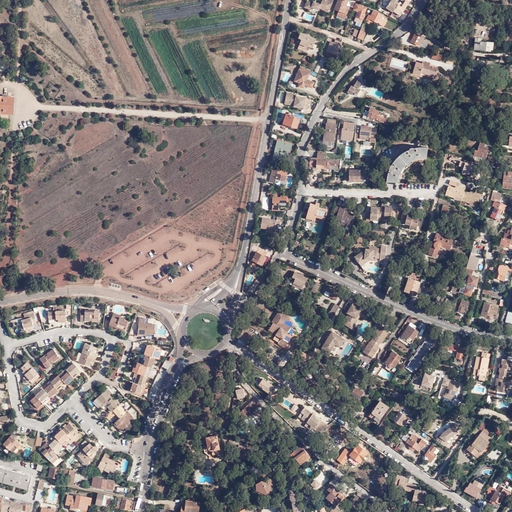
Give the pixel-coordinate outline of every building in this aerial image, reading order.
[(312,3),(307,0),(304,7),(310,10),(310,11),(317,14),(318,10),(319,8),(329,11),(333,1),(333,0),(322,0),(321,4),(313,1),(312,3)] [(345,17),(350,6),(354,8),(356,1),(347,0),(345,0),(345,1),(340,0),(338,0),(335,9),(339,10),(338,14),(337,17),(344,20),(345,17)] [(392,0),(387,9),(393,13),(394,12),(399,3),(396,1),(396,0),(392,0)] [(403,5),(399,3),(394,12),(401,17),(409,3),(405,1),(403,5)] [(356,16),(363,19),(365,13),(367,7),(357,2),(354,10),(358,11),(356,16)] [(421,19),(427,22),(432,12),(427,9),(421,19)] [(383,15),(374,10),(371,16),(369,15),(366,18),(368,19),(367,22),(370,24),(371,22),(372,20),(378,23),(383,26),(386,20),(384,19),(385,16),(383,15)] [(360,31),(358,38),(363,41),(366,33),(360,31)] [(308,46),(313,48),(316,38),(301,32),(299,38),(302,39),(299,44),(298,47),(306,50),(307,48),(308,48),(308,46)] [(430,41),(415,34),(411,42),(420,46),(420,45),(424,48),(426,44),(428,45),(430,41)] [(475,50),(490,52),(491,50),(492,50),(493,43),(480,42),(481,39),(476,39),(475,50)] [(328,51),(338,55),(343,43),(335,40),(334,43),(331,42),(328,51)] [(336,59),(338,55),(328,51),(326,54),(336,59)] [(438,54),(433,53),(432,58),(443,61),(445,56),(438,54)] [(453,64),(455,57),(446,55),(445,62),(453,64)] [(424,65),(416,62),(413,73),(420,75),(421,73),(434,76),(437,68),(428,66),(429,64),(425,62),(424,65)] [(307,79),(311,70),(301,66),(294,81),(299,83),(299,86),(303,88),(305,85),(312,88),(314,82),(307,79)] [(354,86),(352,85),(348,92),(352,94),(354,92),(361,96),(364,91),(363,90),(359,88),(361,84),(362,82),(358,80),(355,84),(354,86)] [(295,102),(294,105),(294,106),(304,108),(304,109),(308,109),(310,99),(306,98),(306,97),(299,96),(296,95),(297,94),(287,92),(285,100),(295,102)] [(0,112),(13,114),(14,98),(0,96),(0,112)] [(369,112),(368,115),(384,122),(386,118),(378,115),(380,111),(370,107),(369,111),(369,112)] [(300,118),(286,114),(283,124),(296,128),(300,118)] [(324,140),(334,142),(336,124),(335,124),(336,119),(328,118),(327,122),(326,122),(324,140)] [(346,140),(352,141),(354,123),(344,122),(343,128),(342,128),(341,139),(346,140)] [(369,142),(375,143),(377,128),(372,128),(372,127),(361,126),(360,135),(370,136),(370,139),(369,142)] [(277,144),(275,150),(288,154),(290,144),(279,141),(278,145),(277,144)] [(478,151),(476,151),(474,156),(485,159),(488,148),(484,147),(485,144),(480,143),(478,151)] [(386,176),(385,181),(396,183),(398,176),(399,175),(400,173),(402,170),(404,168),(407,165),(408,164),(410,163),(412,161),(415,160),(419,159),(423,158),(425,158),(425,147),(420,148),(417,148),(412,149),(407,151),(404,152),(398,157),(396,159),(394,162),(391,165),(390,167),(389,170),(388,173),(386,176)] [(288,154),(275,150),(273,157),(275,157),(274,161),(285,164),(288,154)] [(340,161),(312,158),(311,167),(340,169),(340,161)] [(470,176),(473,166),(459,162),(458,167),(461,168),(460,171),(461,171),(461,172),(466,174),(470,176)] [(278,170),(278,167),(272,166),(268,182),(274,183),(275,179),(285,181),(287,172),(278,170)] [(353,178),(364,179),(365,170),(349,169),(349,172),(349,177),(349,181),(353,181),(353,178)] [(476,205),(477,202),(480,193),(482,193),(483,190),(475,188),(474,191),(472,191),(472,193),(468,191),(463,190),(464,188),(458,186),(456,185),(455,187),(447,185),(444,194),(453,197),(453,198),(460,200),(476,205)] [(493,189),(491,197),(494,199),(492,203),(495,205),(490,214),(498,218),(506,203),(500,200),(502,191),(493,189)] [(268,190),(267,197),(273,198),(272,209),(278,210),(279,202),(286,203),(287,196),(283,196),(283,197),(276,197),(277,191),(268,190)] [(311,202),(307,214),(316,217),(317,216),(326,218),(329,209),(319,207),(320,205),(311,202)] [(340,207),(336,205),(333,215),(337,216),(335,223),(346,226),(347,223),(351,225),(354,214),(344,211),(346,207),(340,205),(340,207)] [(392,210),(393,206),(382,205),(382,208),(372,207),(371,214),(367,214),(367,221),(370,222),(371,220),(381,221),(381,218),(392,219),(392,218),(396,219),(396,211),(392,210)] [(407,215),(403,214),(400,223),(410,225),(409,228),(417,229),(420,217),(407,214),(407,215)] [(282,216),(278,216),(277,220),(263,218),(261,228),(268,229),(268,228),(276,230),(277,225),(280,225),(282,216)] [(507,235),(505,235),(502,235),(501,239),(498,239),(497,246),(503,247),(503,248),(508,249),(508,248),(511,248),(511,226),(509,226),(508,231),(507,235)] [(435,235),(433,239),(428,252),(435,255),(438,247),(440,245),(441,245),(449,248),(453,238),(436,232),(435,235)] [(259,248),(251,243),(249,252),(255,255),(259,248)] [(267,252),(259,248),(255,255),(252,260),(260,265),(261,265),(266,257),(265,256),(267,252)] [(366,249),(354,257),(359,263),(364,259),(371,260),(376,260),(376,258),(377,250),(374,250),(366,249)] [(470,253),(466,268),(473,270),(475,271),(479,256),(470,253)] [(508,267),(499,264),(495,277),(504,280),(507,269),(511,270),(511,267),(508,266),(508,267)] [(440,270),(432,267),(429,273),(437,277),(440,270)] [(296,278),(294,281),(293,283),(303,287),(304,285),(307,278),(303,276),(295,272),(292,277),(296,278)] [(471,276),(469,276),(466,287),(461,286),(460,290),(459,292),(470,296),(472,291),(473,291),(474,286),(476,287),(478,278),(471,276)] [(404,291),(409,293),(410,289),(417,292),(420,282),(408,278),(404,291)] [(317,282),(311,290),(315,293),(321,284),(317,282)] [(339,292),(327,286),(326,290),(331,292),(329,296),(336,299),(339,292)] [(439,294),(436,301),(441,303),(445,297),(439,294)] [(447,298),(445,302),(454,308),(455,304),(447,298)] [(461,300),(461,301),(457,311),(458,312),(460,313),(462,312),(462,311),(463,308),(467,310),(469,303),(461,300)] [(343,323),(350,327),(353,322),(351,321),(354,317),(357,320),(360,316),(364,319),(367,314),(361,310),(363,307),(354,301),(349,309),(351,310),(348,314),(343,323)] [(493,314),(497,315),(499,307),(492,305),(492,304),(485,302),(481,313),(493,316),(493,314)] [(328,315),(332,318),(339,307),(334,304),(328,315)] [(81,314),(80,321),(84,321),(85,320),(90,320),(90,318),(94,318),(94,320),(98,320),(99,309),(85,309),(81,309),(81,314)] [(66,315),(66,311),(66,310),(48,312),(49,319),(59,319),(59,321),(67,320),(66,315)] [(119,327),(125,329),(128,319),(119,316),(120,314),(113,312),(110,320),(112,321),(111,323),(119,326),(119,327)] [(267,331),(274,336),(282,324),(286,317),(278,312),(270,323),(272,324),(267,331)] [(28,328),(29,330),(35,328),(33,324),(37,323),(34,314),(29,316),(28,313),(23,314),(25,317),(21,319),(24,329),(28,328)] [(112,321),(110,320),(108,324),(125,330),(125,329),(119,327),(119,326),(111,323),(112,321)] [(144,323),(138,322),(138,330),(135,330),(135,333),(145,334),(146,333),(154,333),(154,324),(144,323)] [(274,336),(272,339),(277,343),(276,344),(283,348),(286,343),(282,340),(289,329),(282,324),(274,336)] [(409,324),(402,334),(405,336),(402,341),(409,346),(419,331),(409,324)] [(363,351),(372,357),(378,347),(377,346),(380,342),(381,343),(388,332),(386,330),(387,329),(387,327),(385,326),(383,327),(383,328),(380,326),(372,337),(372,338),(370,341),(369,341),(368,344),(363,351)] [(239,338),(244,341),(246,342),(252,334),(243,329),(238,337),(239,338)] [(336,343),(341,346),(345,340),(332,332),(321,348),(329,353),(335,345),(336,343)] [(414,369),(417,365),(437,338),(430,333),(427,336),(426,335),(424,339),(425,339),(420,347),(419,346),(417,349),(418,350),(412,357),(411,356),(409,359),(410,360),(407,364),(414,369)] [(85,349),(83,353),(94,357),(96,357),(99,348),(85,343),(83,348),(85,349)] [(144,353),(146,354),(156,357),(161,359),(165,350),(148,344),(144,353)] [(456,358),(462,359),(464,348),(458,347),(456,358)] [(50,363),(54,360),(52,359),(58,354),(53,348),(39,358),(47,368),(51,364),(50,363)] [(388,358),(385,362),(388,364),(386,365),(385,367),(390,371),(398,360),(401,356),(392,350),(389,355),(390,355),(391,356),(389,359),(388,358)] [(83,353),(82,352),(79,361),(79,362),(89,366),(91,362),(92,362),(94,357),(83,353)] [(302,353),(296,361),(304,366),(309,358),(302,353)] [(479,376),(485,377),(490,354),(483,353),(482,358),(477,357),(473,375),(479,376)] [(156,357),(146,354),(144,358),(139,357),(138,362),(148,365),(151,366),(152,363),(153,364),(156,357)] [(511,382),(509,382),(510,378),(509,377),(510,373),(508,373),(509,370),(511,370),(511,366),(510,365),(511,361),(500,358),(498,367),(499,367),(498,372),(500,372),(498,379),(496,378),(495,385),(498,386),(496,391),(495,397),(504,399),(506,388),(508,388),(510,389),(511,382)] [(30,381),(38,374),(27,362),(21,367),(24,370),(23,371),(26,375),(24,377),(28,382),(30,381)] [(148,365),(138,362),(136,367),(134,367),(133,371),(135,372),(144,375),(148,365)] [(66,369),(68,370),(73,376),(78,372),(79,374),(82,371),(75,364),(72,366),(71,365),(70,364),(66,368),(66,369)] [(63,371),(58,375),(66,383),(70,379),(72,381),(74,378),(73,376),(68,370),(65,373),(64,371),(63,371)] [(421,385),(431,388),(435,376),(428,374),(429,372),(425,371),(421,385)] [(147,376),(144,375),(135,372),(134,375),(137,377),(139,377),(137,383),(145,386),(147,386),(148,383),(145,382),(147,376)] [(39,375),(38,374),(30,381),(32,382),(39,375)] [(68,384),(66,383),(58,375),(56,377),(55,376),(50,380),(52,383),(57,388),(62,384),(63,386),(64,387),(68,384)] [(450,380),(444,378),(442,384),(446,386),(443,396),(454,400),(456,392),(458,392),(460,384),(450,381),(450,380)] [(58,390),(57,388),(52,383),(50,380),(47,383),(43,387),(50,395),(55,391),(56,393),(57,394),(60,391),(58,390)] [(145,386),(137,383),(135,382),(133,382),(130,390),(142,394),(145,386)] [(243,394),(241,385),(234,387),(236,396),(243,394)] [(35,393),(37,395),(42,401),(46,397),(48,399),(50,397),(51,396),(50,395),(43,387),(42,386),(35,393)] [(100,409),(103,406),(113,397),(110,394),(113,392),(109,387),(95,399),(99,404),(98,405),(100,409)] [(363,393),(355,387),(352,391),(361,397),(363,393)] [(44,403),(42,401),(37,395),(32,399),(30,401),(33,405),(38,410),(45,404),(44,403)] [(113,396),(113,397),(103,406),(105,409),(109,406),(110,408),(108,409),(111,412),(120,404),(115,399),(113,396)] [(294,411),(297,405),(286,398),(282,404),(294,411)] [(250,413),(250,414),(251,414),(252,415),(253,415),(253,414),(254,414),(254,413),(257,416),(260,413),(256,408),(259,405),(254,399),(238,413),(241,417),(242,417),(243,415),(250,409),(252,411),(251,411),(251,412),(250,412),(250,413)] [(369,416),(378,422),(388,408),(379,402),(369,416)] [(122,403),(120,404),(111,412),(109,414),(106,417),(109,420),(115,415),(119,419),(128,411),(124,407),(125,407),(122,403)] [(38,410),(33,405),(29,409),(34,414),(38,410)] [(310,428),(318,433),(328,425),(321,420),(321,419),(304,408),(301,413),(304,415),(301,419),(306,423),(311,426),(310,428)] [(249,414),(250,413),(250,412),(251,412),(251,411),(252,411),(250,409),(243,415),(245,418),(249,415),(249,414)] [(128,411),(119,419),(114,424),(117,426),(118,425),(122,429),(124,427),(127,430),(134,424),(131,421),(134,418),(128,411)] [(393,420),(400,425),(400,424),(403,426),(408,419),(405,417),(406,417),(399,412),(393,420)] [(8,415),(4,416),(5,418),(0,418),(0,417),(0,416),(0,427),(1,427),(0,423),(9,421),(8,415)] [(68,425),(63,429),(71,438),(73,440),(80,433),(70,423),(68,425)] [(449,444),(457,432),(456,431),(460,429),(456,423),(439,436),(436,440),(445,447),(448,443),(449,444)] [(71,444),(74,441),(73,440),(71,438),(63,429),(62,428),(62,427),(58,430),(60,431),(59,433),(55,436),(63,444),(67,440),(68,441),(70,442),(71,444)] [(476,457),(492,439),(482,431),(471,444),(470,443),(466,449),(476,457)] [(80,433),(73,440),(74,441),(75,442),(83,435),(81,432),(80,433)] [(18,441),(11,435),(4,444),(13,453),(21,444),(18,441)] [(63,444),(55,436),(55,435),(52,438),(53,440),(54,441),(50,445),(58,453),(62,449),(61,448),(64,445),(63,444)] [(217,435),(206,437),(208,448),(204,452),(208,456),(220,454),(217,435)] [(421,446),(417,443),(413,440),(415,437),(414,437),(412,435),(406,442),(410,444),(409,446),(409,448),(411,450),(413,449),(414,448),(418,450),(421,446)] [(415,436),(414,437),(415,437),(413,440),(417,443),(421,446),(421,447),(425,441),(421,438),(420,439),(415,436)] [(57,454),(58,453),(50,445),(49,444),(48,442),(40,449),(51,460),(54,463),(60,458),(57,454)] [(83,457),(88,462),(92,458),(91,457),(96,452),(95,451),(98,448),(96,445),(94,447),(92,448),(89,444),(84,449),(84,450),(78,455),(82,459),(83,457)] [(253,450),(238,445),(237,450),(238,450),(238,452),(240,452),(238,456),(249,460),(253,450)] [(432,453),(435,449),(431,445),(425,455),(431,459),(435,454),(434,454),(432,453)] [(292,454),(299,462),(308,455),(302,446),(300,448),(298,446),(294,449),(296,451),(292,454)] [(366,452),(357,446),(350,455),(360,461),(366,452)] [(344,457),(348,451),(346,449),(338,461),(340,462),(344,457)] [(256,459),(264,462),(268,460),(269,456),(268,456),(268,455),(266,454),(266,455),(258,452),(256,459)] [(310,457),(308,455),(299,462),(300,464),(310,457)] [(98,459),(94,466),(103,471),(104,469),(110,472),(111,471),(114,473),(118,467),(114,465),(114,464),(110,461),(109,463),(107,462),(109,459),(104,456),(102,461),(98,459)] [(67,472),(69,472),(70,469),(57,467),(51,465),(49,477),(58,478),(60,472),(66,473),(66,472),(67,472)] [(0,481),(29,489),(32,475),(0,466),(0,481)] [(70,469),(69,472),(67,482),(73,484),(76,470),(70,469)] [(266,469),(261,473),(263,476),(261,481),(265,481),(266,478),(272,476),(266,469)] [(397,475),(394,485),(405,488),(404,490),(404,491),(413,494),(412,500),(419,502),(419,504),(418,505),(423,507),(424,500),(425,498),(426,498),(427,495),(426,494),(426,493),(422,492),(421,494),(412,491),(413,487),(406,485),(408,478),(404,477),(404,476),(397,475)] [(114,481),(94,477),(92,486),(113,490),(114,481)] [(480,499),(482,495),(478,493),(483,484),(479,481),(480,479),(476,477),(472,484),(470,483),(468,487),(466,487),(464,491),(480,499)] [(277,478),(268,478),(268,481),(268,483),(272,485),(277,487),(278,487),(277,478)] [(256,484),(256,491),(269,492),(272,485),(268,483),(268,481),(265,481),(261,481),(260,481),(256,484)] [(488,491),(493,494),(495,490),(504,495),(507,497),(510,491),(499,484),(496,489),(490,486),(488,491)] [(343,497),(339,494),(337,493),(339,491),(331,485),(327,491),(330,493),(326,498),(335,506),(343,497)] [(504,495),(495,490),(493,494),(490,499),(495,501),(499,503),(504,495)] [(87,511),(89,505),(91,498),(77,495),(76,499),(72,498),(73,496),(68,495),(66,504),(70,505),(69,508),(84,511),(87,511)] [(117,505),(116,509),(120,509),(121,508),(128,510),(128,509),(133,510),(135,502),(135,501),(122,498),(121,503),(121,506),(117,505)] [(185,505),(182,504),(180,511),(186,511),(187,511),(193,511),(199,511),(200,502),(186,500),(185,505)] [(10,502),(3,501),(1,508),(9,509),(10,502)] [(17,503),(10,502),(9,509),(9,511),(21,511),(23,504),(17,503)]
